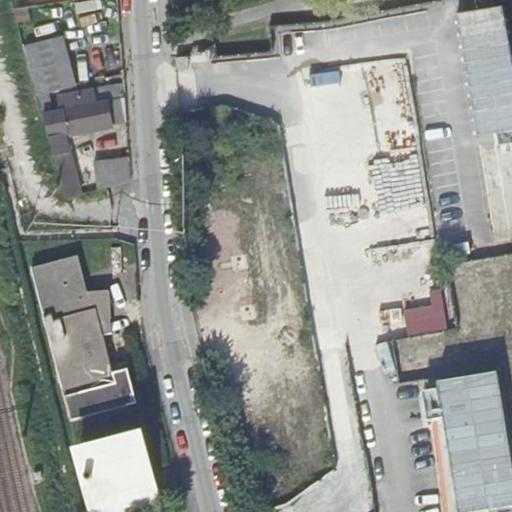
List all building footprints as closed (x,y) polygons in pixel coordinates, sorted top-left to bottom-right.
[(64,22),(25,31),(36,79),(48,77),(77,74),(64,22)] [(48,77),(36,79),(61,182),(82,179),(63,118),(126,112),(124,77),(97,80),(98,93),(95,93),(94,81),(58,85),(59,97),(49,97),(48,77)] [(94,148),(99,176),(130,170),(128,145),(94,148)] [(98,324),(110,321),(107,293),(86,296),(72,297),(69,285),(82,282),(75,258),(28,269),(68,422),(136,405),(126,370),(111,375),(101,338),(98,324)] [(82,282),(69,285),(72,297),(86,296),(82,282)] [(110,321),(98,324),(101,338),(110,337),(110,321)] [(160,501),(146,451),(78,469),(89,511),(135,511),(161,505),(163,505),(162,501),(160,501)]
